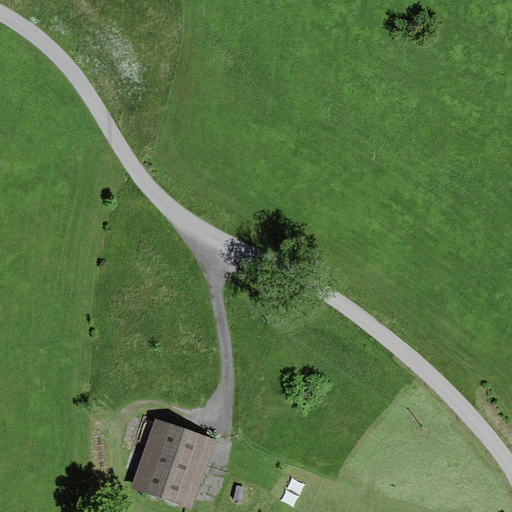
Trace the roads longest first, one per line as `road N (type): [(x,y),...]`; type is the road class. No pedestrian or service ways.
road 1 (residential): [(207,235),(349,308),(454,398),(511,470)]
road 2 (residential): [(0,13),(48,47),(138,175),(207,235)]
road 3 (residential): [(207,235),(226,427)]
